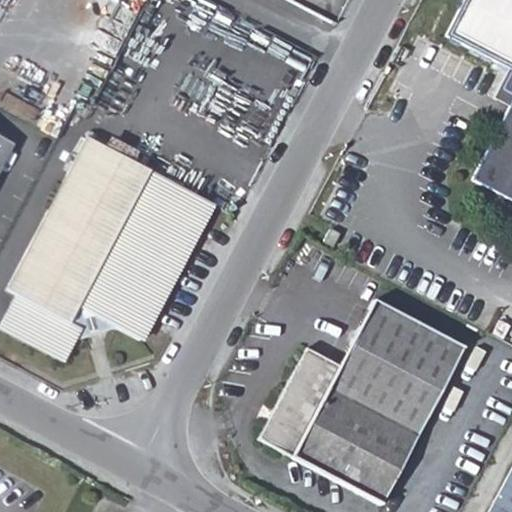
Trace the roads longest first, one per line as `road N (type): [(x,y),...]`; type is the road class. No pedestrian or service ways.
road 1 (residential): [(389,0),(141,471)]
road 2 (unknown): [(186,385),(354,486),(426,497),(460,463),(511,336)]
road 3 (residential): [(141,471),(0,397)]
